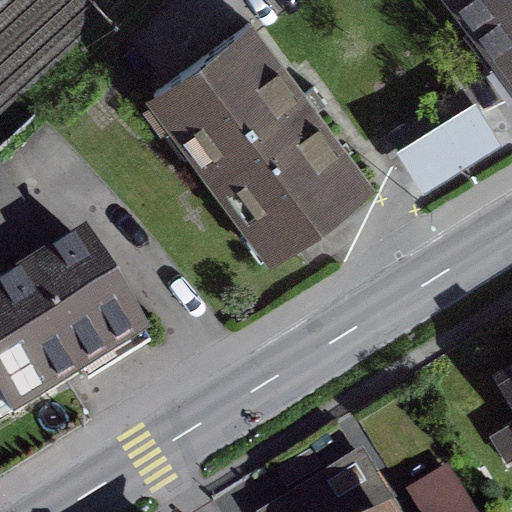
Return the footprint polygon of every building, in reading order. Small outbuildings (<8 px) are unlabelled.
[(511,0),(461,0),(501,54),(511,68),(511,0)] [(257,31),(249,21),(154,90),(274,254),(369,185),(347,155),(257,31)] [(501,135),(474,92),(395,141),(422,184),(501,135)] [(59,262),(0,168),(0,267),(13,259),(26,279),(25,280),(26,282),(0,298),(0,394),(12,414),(66,381),(143,334),(112,284),(110,285),(86,245),(59,262)] [(511,364),(499,372),(511,392),(511,364)] [(398,511),(363,454),(268,511),(398,511)] [(472,511),(475,511),(459,463),(419,476),(430,510),(424,511),(472,511)]
